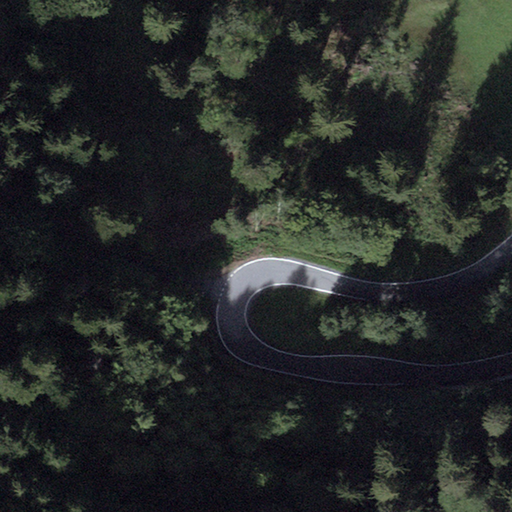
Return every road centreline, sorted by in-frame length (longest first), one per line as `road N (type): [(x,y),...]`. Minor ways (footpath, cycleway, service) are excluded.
road 1 (unclassified): [(511,365),(429,377),(310,369),(250,352),(231,323),(237,292),(259,274),(421,291),(464,280),(511,248)]
road 2 (track): [(237,292),(147,269),(0,182)]
